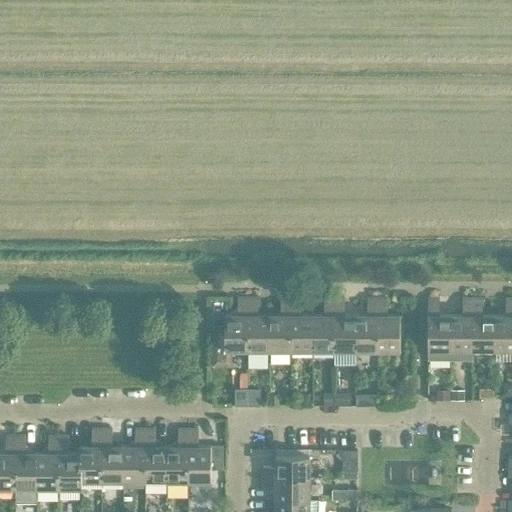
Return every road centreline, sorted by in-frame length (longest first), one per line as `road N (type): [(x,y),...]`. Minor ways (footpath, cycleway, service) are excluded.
road 1 (residential): [(241,511),(243,436),(265,422),(408,424),(441,415),(488,427)]
road 2 (residential): [(0,413),(218,415)]
